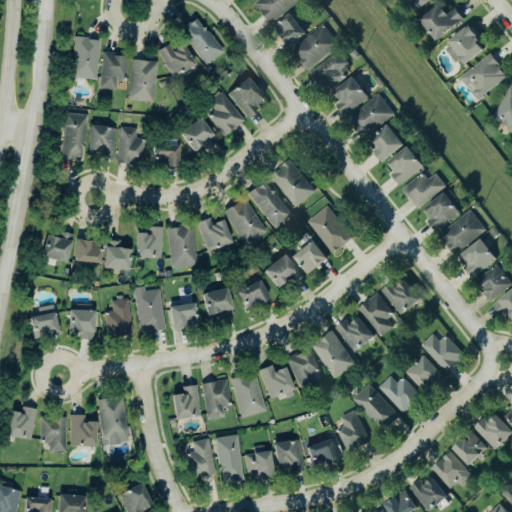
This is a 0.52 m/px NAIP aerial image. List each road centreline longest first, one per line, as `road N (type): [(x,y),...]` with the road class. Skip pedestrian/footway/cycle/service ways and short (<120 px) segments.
road 1 (residential): [(503,363),(212,1),(114,8),(124,28),(152,23),(157,0)]
road 2 (residential): [(400,237),(305,313),(243,344),(57,374)]
road 3 (residential): [(503,363),(409,449),(361,481),(226,511)]
road 4 (residential): [(301,111),(196,192),(96,198)]
road 5 (residential): [(182,511),(149,432),(139,364)]
road 6 (secondary): [(15,0),(0,140)]
road 7 (secondary): [(33,131),(46,0)]
